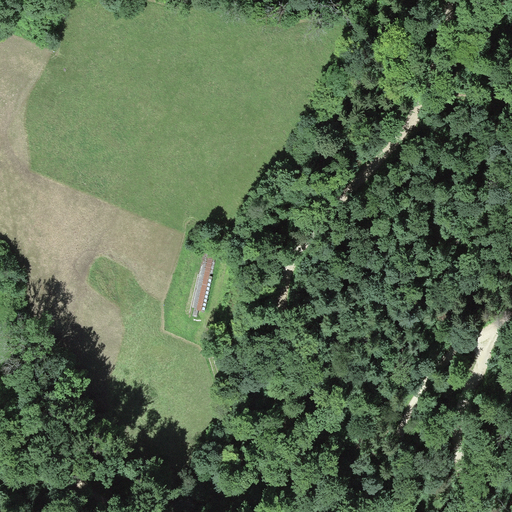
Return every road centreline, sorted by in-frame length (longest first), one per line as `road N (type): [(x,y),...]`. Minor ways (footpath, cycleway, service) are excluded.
road 1 (track): [(304,511),(288,443),(281,292),(299,254),(420,110),(448,0)]
road 2 (track): [(298,511),(229,414),(206,327),(219,259)]
road 3 (track): [(482,335),(447,364),(405,429),(396,511)]
road 4 (track): [(475,511),(458,446),(462,394),(482,335)]
road 5 (track): [(121,511),(0,446)]
